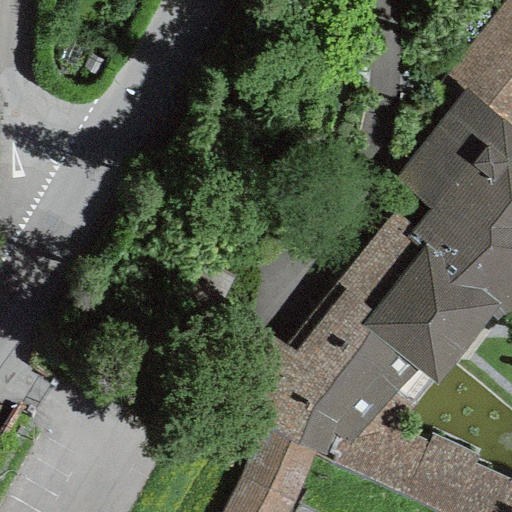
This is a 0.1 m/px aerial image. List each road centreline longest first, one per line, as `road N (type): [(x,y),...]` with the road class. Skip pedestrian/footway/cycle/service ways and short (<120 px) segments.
road 1 (residential): [(194,0),(83,176)]
road 2 (residential): [(83,176),(46,136),(24,94),(24,0)]
road 3 (residential): [(83,176),(0,312)]
